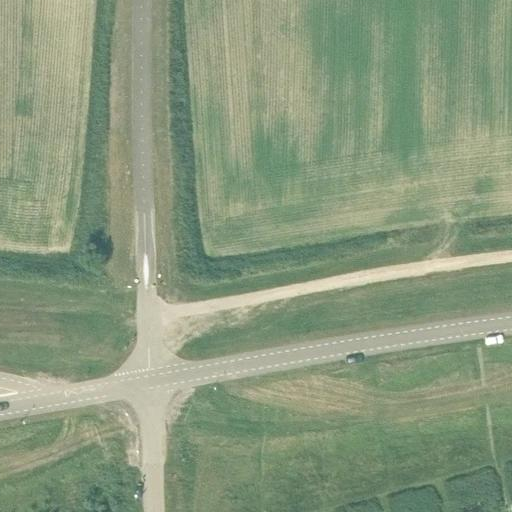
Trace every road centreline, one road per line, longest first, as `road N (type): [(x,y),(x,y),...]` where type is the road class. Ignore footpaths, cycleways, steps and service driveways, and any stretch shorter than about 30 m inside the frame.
road 1 (unclassified): [(511,256),(148,315)]
road 2 (tertiary): [(511,323),(149,381)]
road 3 (track): [(511,395),(333,429),(151,422)]
road 4 (tertiary): [(19,403),(149,381)]
road 5 (tertiary): [(156,511),(149,381)]
